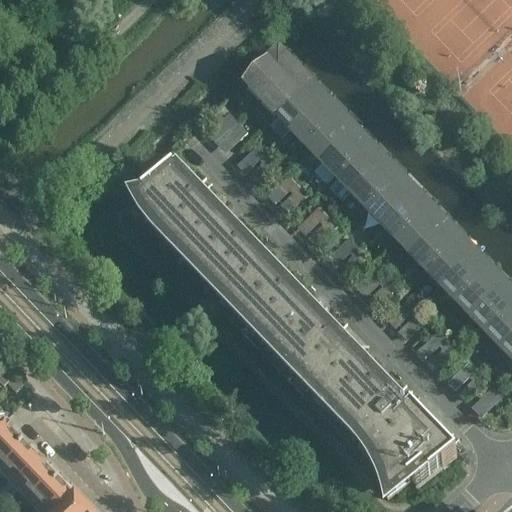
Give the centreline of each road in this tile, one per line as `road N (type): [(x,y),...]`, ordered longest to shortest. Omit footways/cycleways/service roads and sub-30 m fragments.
road 1 (unclassified): [(504,466),(197,149)]
road 2 (secondary): [(238,511),(0,263)]
road 3 (secondary): [(0,316),(111,433),(165,511)]
road 4 (residential): [(120,511),(33,421)]
